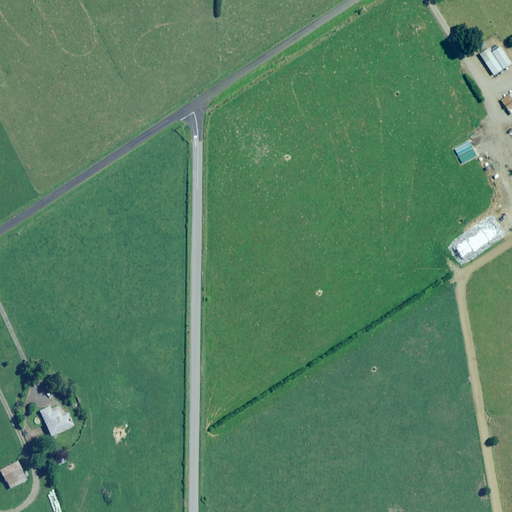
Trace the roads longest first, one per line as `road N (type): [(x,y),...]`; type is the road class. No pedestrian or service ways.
road 1 (unclassified): [(190,107),(198,137),(193,511)]
road 2 (unclassified): [(0,231),(190,107)]
road 3 (unclassified): [(190,107),(354,0)]
